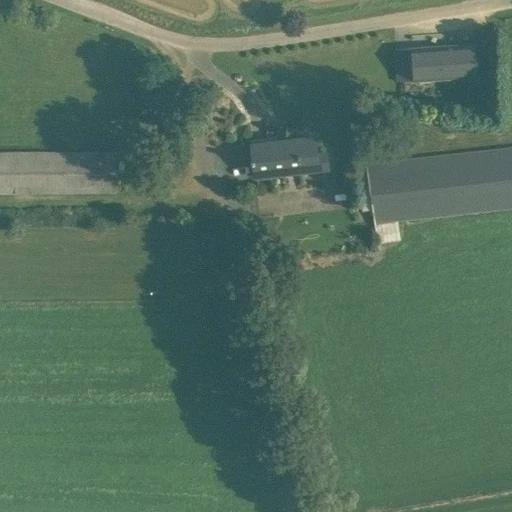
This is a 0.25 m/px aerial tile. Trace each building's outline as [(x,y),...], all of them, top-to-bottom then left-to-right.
[(475,43),(396,49),(397,82),(476,76),(475,43)] [(315,137),(252,144),(254,176),(329,168),(327,152),(317,153),(315,137)] [(511,145),(365,161),(372,221),(511,205),(511,145)] [(0,150),(0,193),(116,192),(116,150),(0,150)] [(140,160),(140,174),(162,174),(161,160),(140,160)] [(275,239),(254,241),(256,259),(259,259),(275,257),(277,256),(275,239)]
